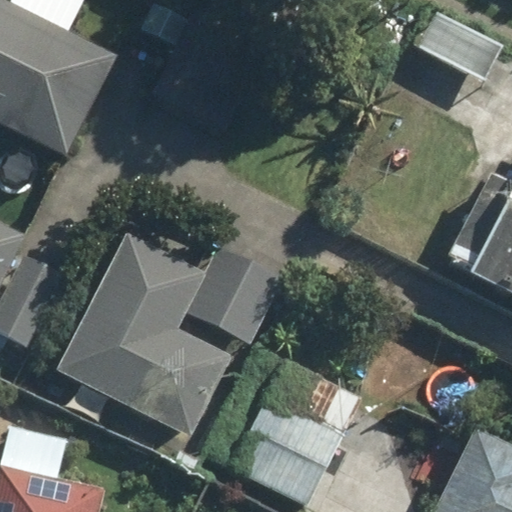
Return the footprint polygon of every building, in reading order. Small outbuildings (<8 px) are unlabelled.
[(0,14),(0,139),(58,170),(110,72),(0,14)] [(273,102),(249,89),(259,70),(159,18),(124,84),(224,137),(248,149),(273,102)] [(412,61),(478,90),(495,53),(429,23),(412,61)] [(511,195),(463,288),(511,314),(511,195)] [(115,252),(48,380),(181,455),(227,374),(174,343),(183,328),(238,359),(279,289),(133,206),(109,249),(115,252)] [(0,237),(0,349),(20,359),(58,285),(17,264),(25,250),(0,237)] [(269,404),(229,478),(291,511),(305,511),(343,444),(269,404)] [(0,511),(94,511),(97,501),(55,491),(66,447),(0,432),(0,511)] [(425,511),(511,511),(511,462),(463,438),(425,511)]
